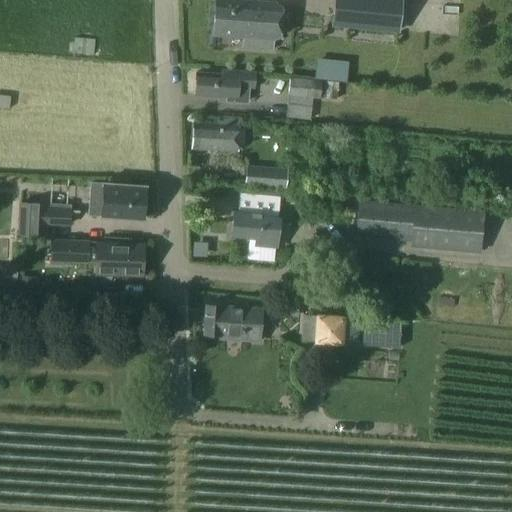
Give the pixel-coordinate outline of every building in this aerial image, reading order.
[(242,47),(272,50),(276,4),(232,0),(215,0),(213,35),(243,38),(242,47)] [(334,0),(332,25),(341,26),(367,29),(392,31),(397,32),(400,0),(334,0)] [(226,102),(244,103),(245,89),(254,89),(255,73),(222,71),(222,75),(195,73),(194,96),(226,98),(226,102)] [(290,78),(288,95),(321,98),(322,82),(322,81),(290,78)] [(0,108),(8,109),(10,97),(0,95),(0,108)] [(310,121),(311,107),(286,104),(285,118),(310,121)] [(193,123),(192,148),(237,151),(237,148),(239,118),(219,117),(218,125),(193,123)] [(244,186),(284,190),(286,169),(246,165),(244,186)] [(91,183),(89,214),(101,215),(100,216),(143,219),(145,186),(103,183),(91,183)] [(358,201),(355,236),(411,241),(411,247),(479,253),(482,212),(358,201)] [(18,202),(17,236),(47,237),(47,225),(70,227),(70,209),(48,207),(48,204),(18,202)] [(263,214),(233,212),(231,237),(255,239),(255,246),(276,248),(279,217),(263,216),(263,214)] [(89,241),(50,239),(49,266),(70,267),(70,263),(87,264),(89,241)] [(143,244),(96,243),(95,275),(142,276),(143,244)] [(278,285),(279,269),(257,266),(255,282),(278,285)] [(274,300),(273,308),(281,309),(280,315),(297,316),(298,302),(274,300)] [(261,309),(205,305),(203,335),(219,336),(219,339),(259,342),(261,309)] [(302,313),(301,327),(315,328),(314,341),(356,344),(358,317),(302,313)] [(363,318),(361,345),(399,348),(401,321),(363,318)]
